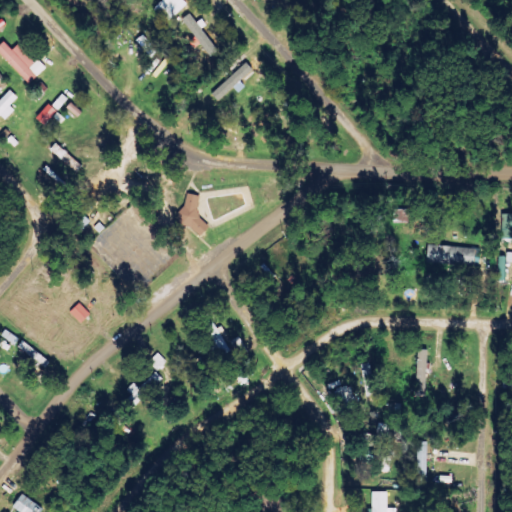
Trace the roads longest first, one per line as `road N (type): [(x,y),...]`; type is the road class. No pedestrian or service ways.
road 1 (residential): [(0,482),(69,384),(341,171),(403,174)]
road 2 (residential): [(341,171),(201,154),(108,86),(24,0)]
road 3 (residential): [(327,511),(331,437),(213,270)]
road 4 (residential): [(282,372),(353,325),(511,325)]
road 5 (residential): [(403,174),(241,0)]
road 6 (residential): [(116,511),(170,448),(282,372)]
road 7 (residential): [(481,511),(481,325)]
road 8 (residential): [(0,296),(41,239),(46,214),(0,147)]
